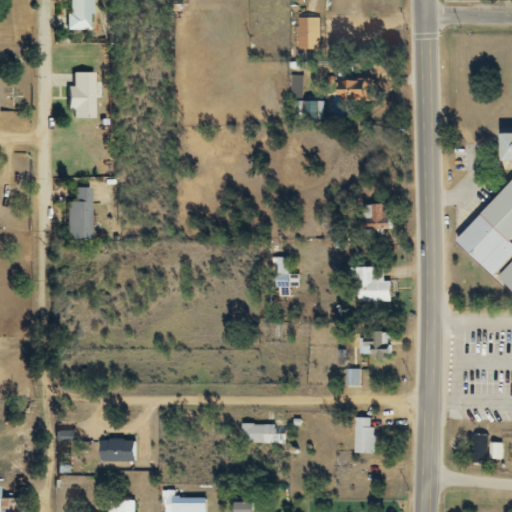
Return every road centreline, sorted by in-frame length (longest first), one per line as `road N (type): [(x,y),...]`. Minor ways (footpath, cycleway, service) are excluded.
road 1 (secondary): [(423,511),(426,0)]
road 2 (residential): [(32,0),(40,270)]
road 3 (residential): [(429,400),(293,398)]
